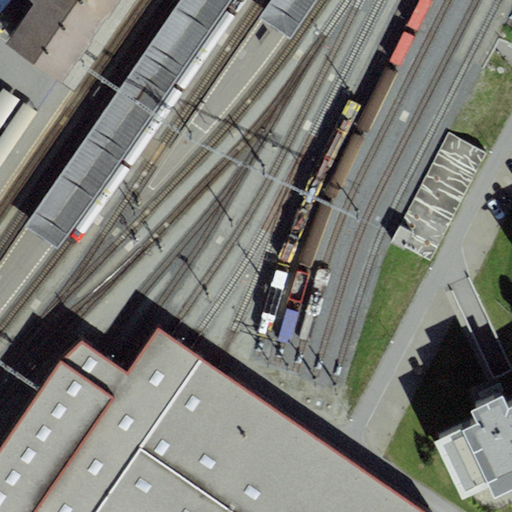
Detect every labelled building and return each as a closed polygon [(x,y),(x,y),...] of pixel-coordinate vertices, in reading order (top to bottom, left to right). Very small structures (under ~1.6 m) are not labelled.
[(28,0),(34,4),(6,44),(61,83),(119,0),(28,0)] [(54,241),(219,0),(183,0),(29,225),(54,241)] [(119,0),(61,83),(73,91),(135,0),(119,0)] [(272,0),(262,16),(288,33),(310,0),(272,0)] [(0,127),(19,98),(3,87),(0,92),(0,127)] [(0,165),(37,110),(23,101),(0,135),(0,165)] [(486,153),(449,133),(392,242),(429,262),(486,153)] [(0,511),(427,511),(329,445),(217,369),(187,349),(168,337),(158,330),(128,374),(114,364),(97,353),(81,342),(59,361),(0,447),(0,511)] [(511,399),(507,402),(502,392),(490,397),(470,407),(476,419),(433,439),(461,497),(487,484),(492,495),(511,485),(511,399)]
